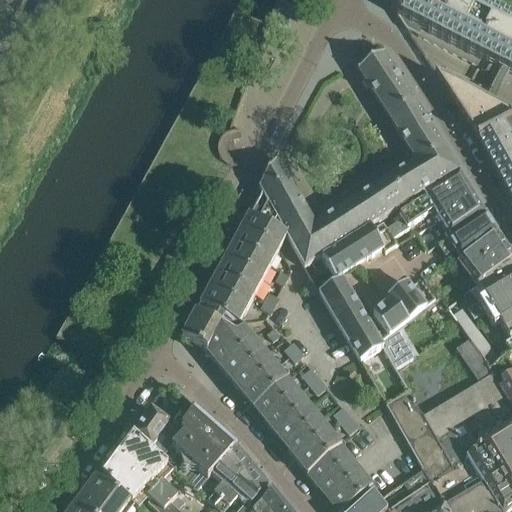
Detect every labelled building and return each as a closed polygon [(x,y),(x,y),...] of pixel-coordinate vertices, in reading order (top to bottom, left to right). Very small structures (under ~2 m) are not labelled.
[(511,77),(511,28),(457,0),(384,0),(400,23),(401,22),(399,20),(511,77)] [(369,53),(352,64),(367,88),(393,72),(383,56),(374,62),(369,53)] [(386,119),(412,102),(393,72),(367,88),(386,119)] [(511,117),(511,115),(434,76),(476,140),(511,204),(511,117)] [(414,165),(430,190),(457,173),(412,102),(386,119),(414,165)] [(315,228),(277,163),(277,162),(259,190),(262,196),(287,240),(304,270),(320,260),(331,253),(315,228)] [(397,211),(422,195),(430,190),(414,165),(381,186),(397,211)] [(394,226),(385,231),(391,241),(392,240),(407,230),(406,229),(431,212),(437,221),(434,223),(446,242),(447,241),(484,216),(461,179),(457,173),(430,190),(422,195),(425,200),(398,217),(401,221),(394,226)] [(397,211),(381,186),(348,207),(364,232),(368,230),(369,229),(380,222),(397,211)] [(257,206),(250,219),(249,218),(186,334),(183,341),(182,342),(206,355),(239,327),(278,254),(281,249),(286,241),(287,240),(262,196),(257,206)] [(364,232),(348,207),(315,228),(331,253),(342,246),(364,232)] [(460,265),(470,256),(496,236),(484,216),(447,241),(459,260),(456,262),(459,265),(460,265)] [(385,231),(380,222),(369,229),(368,230),(381,251),(383,255),(395,247),(391,241),(385,231)] [(342,246),(356,267),(381,251),(368,230),(364,232),(342,246)] [(460,265),(468,277),(505,249),(496,236),(470,256),(460,265)] [(356,267),(342,246),(331,253),(327,255),(320,260),(333,282),(337,280),(356,267)] [(511,260),(505,249),(468,277),(476,289),(477,288),(511,262),(511,260)] [(469,295),(464,298),(468,314),(473,322),(485,315),(494,330),(500,326),(510,343),(511,341),(511,262),(477,288),(476,289),(469,295)] [(273,283),(283,289),(288,279),(279,274),(273,283)] [(340,282),(339,283),(319,295),(337,326),(359,313),(340,282)] [(369,329),(380,347),(396,333),(401,329),(416,317),(434,303),(418,282),(409,290),(405,285),(396,292),(386,300),(390,305),(372,319),(376,323),(369,329)] [(310,299),(317,294),(312,286),(305,290),(310,299)] [(269,297),(265,304),(274,310),(279,302),(269,297)] [(270,317),(274,310),(265,304),(261,312),(270,317)] [(461,312),(452,319),(461,331),(470,324),(461,312)] [(337,326),(357,360),(360,365),(382,351),(380,347),(369,329),(359,313),(337,326)] [(459,332),(453,322),(446,327),(452,336),(459,332)] [(461,331),(476,350),(485,343),(470,324),(461,331)] [(206,355),(290,457),(318,491),(351,464),(239,327),(206,355)] [(274,332),(267,337),(273,344),(280,339),(274,332)] [(394,371),(412,360),(396,333),(380,347),(382,351),(394,371)] [(510,354),(503,359),(506,364),(511,374),(511,341),(510,343),(504,347),(510,354)] [(476,350),(490,369),(499,362),(485,343),(476,350)] [(485,489),(498,511),(510,511),(511,511),(511,412),(511,411),(499,392),(488,374),(487,372),(480,362),(468,345),(457,353),(481,387),(424,422),(439,446),(457,440),(468,460),(485,489)] [(295,366),(301,361),(303,359),(292,346),(284,353),(295,366)] [(301,378),(309,388),(318,381),(310,371),(301,378)] [(503,390),(499,392),(511,411),(511,412),(511,377),(499,385),(503,390)] [(318,398),(326,391),(318,381),(309,388),(318,398)] [(444,511),(498,511),(485,489),(468,460),(457,440),(439,446),(424,422),(408,394),(386,408),(423,473),(422,473),(425,479),(442,510),(444,511)] [(150,411),(132,436),(150,452),(160,460),(164,455),(175,444),(181,437),(179,436),(182,431),(179,429),(193,411),(182,402),(168,423),(150,411)] [(175,444),(164,455),(160,460),(167,467),(177,455),(182,459),(187,472),(200,476),(190,487),(197,494),(212,477),(236,449),(193,411),(179,429),(182,431),(179,436),(181,437),(175,444)] [(333,417),(341,427),(350,420),(342,411),(333,417)] [(349,437),(358,431),(358,430),(350,420),(341,427),(349,437)] [(130,434),(114,454),(170,506),(176,511),(184,511),(183,505),(178,499),(163,484),(174,473),(167,467),(160,460),(150,452),(132,436),(130,434)] [(207,503),(214,509),(251,468),(236,449),(212,477),(222,486),(207,503)] [(148,499),(151,503),(149,506),(155,511),(176,511),(170,506),(114,454),(99,475),(133,506),(137,510),(148,499)] [(322,496),(327,502),(334,511),(356,511),(374,497),(373,497),(376,494),(355,469),(351,464),(318,491),(322,496)] [(252,511),(249,509),(268,488),(251,468),(214,509),(217,511),(226,511),(238,500),(246,507),(242,511),(252,511)] [(425,479),(422,473),(384,500),(379,504),(378,505),(383,511),(444,511),(442,510),(425,479)] [(71,511),(128,511),(133,506),(99,475),(71,511)] [(255,511),(288,511),(288,508),(285,504),(280,503),(272,493),(255,511)] [(383,511),(378,505),(379,504),(374,497),(356,511),(383,511)]
